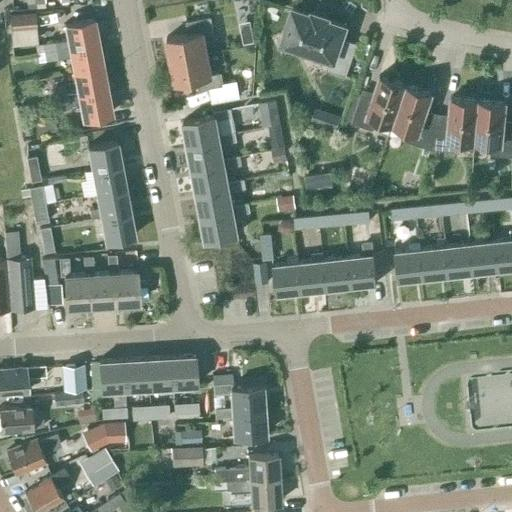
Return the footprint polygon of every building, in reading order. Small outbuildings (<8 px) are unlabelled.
[(26,8),(38,8),(37,0),(25,0),(26,3),(26,8)] [(281,42),(333,61),(330,72),(346,77),(353,55),(345,53),(337,50),(345,27),(326,20),(327,17),(312,12),(311,14),(293,8),(281,42)] [(11,30),(36,28),(35,12),(10,14),(11,30)] [(167,36),(166,37),(170,60),(206,53),(204,41),(214,39),(210,17),(185,21),(188,33),(168,37),(167,36)] [(38,53),(98,42),(93,18),(64,23),(67,38),(36,44),(38,53)] [(255,41),(251,20),(240,22),(244,43),(255,41)] [(73,70),(102,65),(98,42),(38,53),(40,61),(44,60),(45,61),(70,56),(73,70)] [(206,53),(170,60),(175,83),(176,82),(176,81),(196,78),(198,90),(208,88),(211,102),(238,97),(235,81),(222,83),(220,72),(210,74),(206,53)] [(77,95),(106,89),(102,65),(73,70),(77,95)] [(392,123),(405,83),(379,75),(372,97),(361,94),(351,122),(373,129),(376,118),(392,123)] [(430,149),(436,118),(424,115),(431,92),(405,83),(392,123),(408,128),(404,140),(430,149)] [(52,99),(65,97),(64,87),(50,90),(52,99)] [(106,89),(77,95),(81,117),(110,111),(106,89)] [(474,140),(478,99),(451,96),(449,120),(436,118),(430,149),(456,151),(457,139),(474,140)] [(65,97),(52,99),(53,107),(67,105),(65,97)] [(511,155),(511,125),(503,125),(505,101),(478,99),(474,140),(491,142),(490,154),(511,155)] [(186,140),(218,134),(216,120),(232,117),(230,108),(212,111),(213,114),(182,120),(186,140)] [(332,111),(327,126),(335,129),(340,114),(332,111)] [(268,126),(272,148),(284,146),(280,124),(268,126)] [(191,164),(223,158),(220,144),(236,141),(234,131),(218,134),(186,140),(191,164)] [(91,170),(120,164),(116,139),(86,145),(91,170)] [(273,162),(287,160),(285,147),(271,150),(273,162)] [(29,181),(40,179),(35,155),(25,157),(29,181)] [(195,188),(227,182),(225,167),(241,164),(239,155),(223,158),(191,164),(195,188)] [(96,193),(125,188),(120,164),(91,170),(82,171),(84,180),(93,178),(96,193)] [(306,190),(332,185),(330,171),(304,175),(306,190)] [(200,211),(232,205),(229,191),(245,188),(243,179),(227,182),(195,188),(200,211)] [(31,205),(44,203),(40,184),(27,187),(31,205)] [(100,219),(130,214),(125,188),(96,193),(98,208),(89,209),(91,218),(100,217),(100,219)] [(292,194),(283,195),(285,208),(294,206),(292,194)] [(511,196),(491,199),(492,209),(511,207),(511,196)] [(467,211),(492,209),(491,199),(466,201),(467,211)] [(442,214),(467,211),(466,201),(441,203),(442,214)] [(232,205),(200,211),(205,240),(237,234),(233,214),(250,211),(248,202),(232,205)] [(44,203),(31,205),(34,223),(47,220),(44,203)] [(417,216),(442,214),(441,203),(416,206),(417,216)] [(391,218),(417,216),(416,206),(390,208),(391,218)] [(344,213),(345,223),(369,221),(368,210),(344,213)] [(320,225),(345,223),(344,213),(319,215),(320,225)] [(130,214),(100,219),(104,240),(134,234),(130,214)] [(294,228),(320,225),(319,215),(293,218),(294,228)] [(43,251),(53,249),(48,226),(38,228),(43,251)] [(495,240),(498,269),(511,267),(511,228),(510,229),(511,238),(495,240)] [(261,259),(272,258),(270,233),(259,234),(261,259)] [(449,274),(445,245),(445,238),(437,239),(438,246),(421,248),(424,277),(449,274)] [(473,271),(498,269),(495,240),(470,242),(473,271)] [(424,277),(421,248),(420,242),(409,244),(410,249),(395,251),(398,280),(424,277)] [(449,274),(473,271),(470,242),(445,245),(449,274)] [(326,288),(322,258),(322,253),(312,254),(313,259),(298,261),(301,290),(326,288)] [(348,256),(351,285),(376,282),(372,253),(348,256)] [(108,270),(111,303),(138,301),(136,269),(116,270),(115,254),(106,254),(107,270),(108,270)] [(108,270),(107,270),(107,271),(92,272),(91,255),(82,256),(83,271),(84,271),(86,305),(111,303),(108,270)] [(301,290),(298,261),(297,255),(287,257),(288,262),(272,264),(275,293),(301,290)] [(0,309),(33,307),(29,256),(0,258),(0,309)] [(326,288),(351,285),(348,256),(322,258),(326,288)] [(84,271),(83,271),(83,272),(68,273),(67,257),(58,257),(59,277),(63,277),(65,306),(86,305),(84,271)] [(255,283),(267,282),(265,261),(253,263),(255,283)] [(168,355),(169,384),(195,383),(194,353),(168,355)] [(148,385),(169,384),(168,355),(147,356),(148,385)] [(125,387),(148,385),(147,356),(123,358),(125,387)] [(99,388),(125,387),(123,358),(97,359),(99,388)] [(83,362),(61,364),(63,390),(85,388),(83,362)] [(0,393),(27,391),(26,377),(45,376),(44,365),(0,367),(0,393)] [(230,408),(263,408),(261,384),(230,386),(230,383),(212,384),(212,393),(229,392),(230,407),(230,408)] [(54,405),(82,401),(80,390),(52,393),(54,405)] [(173,413),(197,412),(196,402),(173,403),(173,413)] [(150,404),(150,417),(168,416),(167,403),(150,404)] [(30,411),(30,404),(0,406),(0,429),(42,426),(41,410),(30,411)] [(131,419),(150,417),(150,404),(131,405),(131,419)] [(101,417),(126,416),(125,406),(101,407),(101,417)] [(91,407),(76,410),(79,423),(94,419),(91,407)] [(265,433),(263,408),(230,408),(230,407),(213,408),(214,417),(231,416),(232,435),(265,433)] [(100,422),(81,431),(89,448),(103,441),(108,439),(124,438),(123,421),(100,422)] [(180,443),(200,441),(199,429),(180,430),(180,443)] [(60,444),(55,432),(36,440),(35,437),(17,444),(18,445),(5,450),(9,459),(7,462),(10,469),(13,470),(14,472),(26,467),(27,467),(44,460),(41,452),(60,444)] [(171,464),(201,462),(201,446),(171,447),(171,464)] [(92,485),(118,470),(103,447),(78,462),(92,485)] [(249,478),(278,476),(277,452),(247,454),(248,466),(214,468),(215,480),(225,479),(249,478)] [(46,507),(62,497),(55,485),(69,477),(62,467),(38,481),(39,482),(24,491),(36,511),(46,506),(46,507)] [(249,478),(225,479),(225,488),(226,492),(249,490),(250,502),(279,501),(278,476),(249,478)] [(215,480),(212,480),(213,489),(225,488),(225,479),(215,480)] [(103,511),(123,499),(117,491),(86,511),(80,511),(76,505),(64,511),(103,511)]
